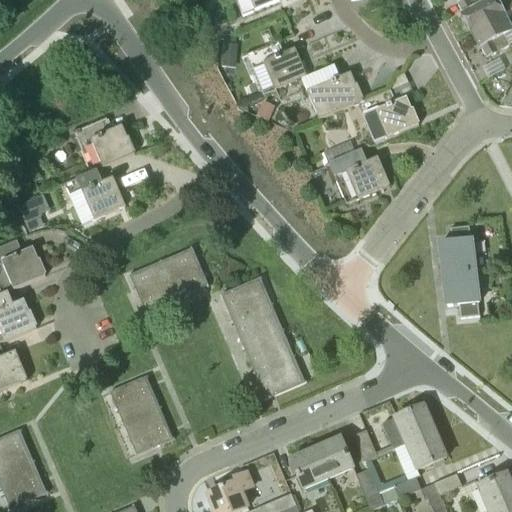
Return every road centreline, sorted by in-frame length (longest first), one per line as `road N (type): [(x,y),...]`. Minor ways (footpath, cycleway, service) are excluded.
road 1 (residential): [(419,362),(388,388),(192,471),(180,485),(177,511)]
road 2 (residential): [(79,345),(64,310),(77,264),(226,170)]
road 3 (residential): [(341,292),(440,165),(482,125)]
road 4 (residential): [(226,170),(188,132),(96,0)]
road 5 (residential): [(341,292),(226,170)]
road 6 (residential): [(440,43),(395,49),(371,41),(336,0)]
